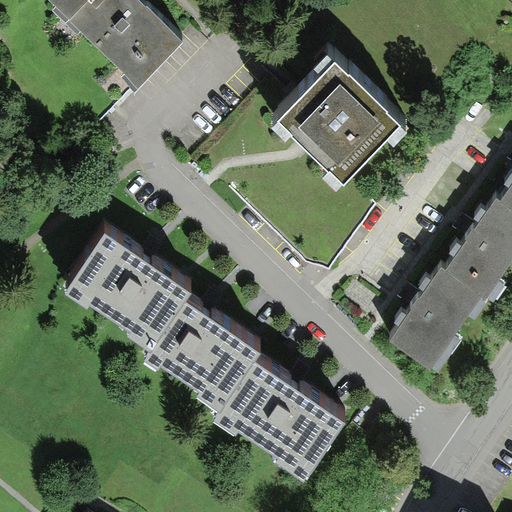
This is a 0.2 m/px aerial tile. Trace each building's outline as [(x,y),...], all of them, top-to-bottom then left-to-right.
[(144,0),(47,0),(136,86),(183,38),(144,0)] [(332,54),(270,119),(341,186),(403,121),(332,54)] [(511,172),(498,192),(511,202),(511,172)] [(511,270),(511,203),(498,193),(445,267),(491,300),(511,270)] [(54,285),(142,346),(178,294),(185,284),(96,223),(54,285)] [(490,301),(445,268),(396,337),(441,369),(490,301)] [(253,346),(178,294),(142,346),(137,354),(212,405),(249,352),(253,346)] [(338,414),(249,352),(212,405),(207,412),(297,474),(338,414)]
